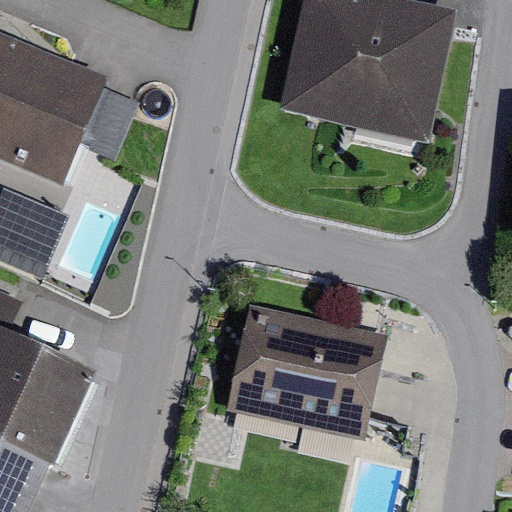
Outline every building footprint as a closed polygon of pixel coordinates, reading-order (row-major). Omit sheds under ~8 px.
[(462,14),(397,0),(320,0),(296,114),(434,144),(462,14)] [(118,84),(0,30),(0,145),(75,179),(118,84)] [(0,243),(49,265),(75,207),(11,178),(0,202),(0,243)] [(0,448),(64,475),(106,373),(19,337),(34,303),(0,288),(0,448)] [(381,329),(261,312),(249,404),(369,420),(381,329)]
